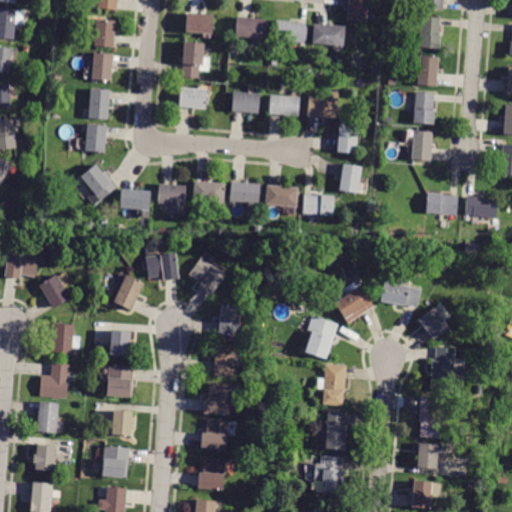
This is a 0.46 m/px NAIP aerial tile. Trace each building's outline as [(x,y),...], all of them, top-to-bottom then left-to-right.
[(116,0),(116,10),(97,9),(98,0),(116,0)] [(349,0),(368,0),(367,22),(347,21),(349,0)] [(443,0),(443,9),(424,8),(424,0),(443,0)] [(0,7),(16,9),(16,11),(24,11),(23,25),(15,25),(14,40),(0,38),(0,7)] [(213,34),(186,32),(188,13),(214,15),(213,34)] [(266,19),(264,47),(256,46),(257,38),(236,36),(238,17),(266,19)] [(439,48),(419,47),(421,17),(441,18),(439,48)] [(114,48),(94,46),(96,19),(116,21),(114,48)] [(306,43),(276,41),(277,20),(291,21),(290,23),(308,24),(306,43)] [(345,26),(343,53),(333,52),(333,46),(312,44),(314,24),(345,26)] [(204,65),(200,65),(199,78),(182,77),(184,42),(205,44),(204,65)] [(0,47),(12,49),(10,73),(0,71),(0,47)] [(111,81),(92,80),(94,53),(113,54),(111,81)] [(437,86),(418,85),(420,56),(439,57),(437,86)] [(0,84),(9,84),(11,108),(0,108),(0,84)] [(179,107),(181,87),(207,90),(205,109),(179,107)] [(108,120),(89,118),(91,89),(110,90),(108,120)] [(337,119),(308,117),(309,97),(331,98),(331,91),(339,92),(337,119)] [(232,111),(234,92),(260,94),(259,114),(232,111)] [(434,111),(435,111),(434,125),(413,123),(416,92),(435,93),(434,111)] [(299,116),(270,114),(271,95),(300,97),(299,116)] [(506,105),(511,105),(511,134),(503,134),(506,105)] [(0,149),(0,119),(14,118),(16,148),(0,149)] [(339,123),(359,124),(357,154),(337,152),(339,123)] [(105,153),(85,151),(85,149),(76,148),(77,138),(86,139),(87,133),(82,133),(82,124),(107,126),(105,153)] [(431,161),(411,160),(413,130),(433,132),(431,161)] [(511,144),(511,176),(500,175),(502,144),(511,144)] [(0,156),(13,165),(0,185),(0,156)] [(343,164),(362,167),(358,193),(339,190),(343,164)] [(94,206),(87,197),(93,193),(81,177),(96,165),(103,173),(105,171),(118,186),(94,206)] [(226,183),(224,209),(213,209),(214,202),(193,201),(194,181),(226,183)] [(260,184),(259,204),(230,201),(231,182),(260,184)] [(184,214),(170,213),(171,204),(158,203),(160,184),(187,186),(184,214)] [(299,188),(297,207),(266,205),(267,185),(299,188)] [(151,191),(149,218),(141,218),(142,210),(121,208),(122,189),(151,191)] [(458,196),(457,215),(427,213),(428,192),(441,193),(441,195),(458,196)] [(321,196),(321,195),(335,196),(333,216),(303,214),(304,195),(321,196)] [(498,199),(496,218),(472,216),(472,215),(466,215),(467,197),(498,199)] [(276,248),(275,240),(281,239),(283,247),(276,248)] [(21,275),(20,279),(5,277),(9,251),(39,256),(36,277),(21,275)] [(164,281),(163,277),(149,279),(146,257),(176,253),(180,279),(164,281)] [(199,287),(201,283),(190,275),(202,257),(226,275),(211,296),(199,287)] [(54,309),(40,285),(57,275),(71,298),(54,309)] [(126,275),(144,283),(132,311),(114,302),(126,275)] [(417,308),(381,301),(384,283),(398,285),(399,279),(410,281),(408,287),(421,289),(417,308)] [(375,307),(349,324),(335,303),(351,292),(348,287),(358,280),(375,307)] [(433,340),(426,329),(424,330),(417,321),(442,302),(448,311),(441,316),(449,328),(433,340)] [(239,337),(219,335),(221,306),(241,308),(239,337)] [(327,360),(305,352),(309,338),(306,337),(309,327),(301,324),(303,317),(311,319),(312,316),(338,324),(327,360)] [(72,355),(53,354),(55,324),(74,325),(74,336),(80,337),(79,349),(73,348),(72,355)] [(130,331),(129,342),(131,342),(130,350),(128,350),(128,356),(109,355),(111,330),(130,331)] [(233,377),(213,376),(216,344),(236,346),(233,377)] [(436,348),(455,349),(454,368),(467,368),(466,381),(453,380),(452,393),(430,391),(431,376),(430,375),(431,359),(435,360),(436,348)] [(67,399),(40,397),(41,375),(51,376),(52,363),(70,365),(67,399)] [(345,392),(343,392),(343,406),(322,405),(323,390),(318,389),(318,378),(324,379),(325,364),(346,366),(345,392)] [(132,397),(107,395),(109,365),(134,368),(132,397)] [(205,398),(208,398),(209,383),(232,385),(229,416),(204,414),(205,398)] [(421,397),(442,399),(439,438),(419,437),(421,422),(419,422),(421,397)] [(39,401),(59,403),(56,433),(37,431),(39,401)] [(132,412),(130,436),(111,435),(113,410),(132,412)] [(344,450),(325,449),(328,411),(346,413),(345,425),(346,425),(344,450)] [(202,433),(206,433),(207,419),(228,421),(226,450),(201,448),(202,433)] [(436,469),(417,468),(418,456),(416,455),(417,443),(446,446),(445,454),(437,453),(436,469)] [(53,471),(35,469),(35,463),(33,463),(34,455),(36,455),(37,445),(55,446),(53,471)] [(127,478),(102,476),(104,446),(129,448),(127,478)] [(341,495),(322,493),(322,481),(314,481),(316,464),(324,465),(324,456),(342,457),(341,470),(343,470),(341,495)] [(199,473),(203,473),(204,459),(225,460),(222,490),(198,488),(199,473)] [(506,484),(497,483),(498,476),(507,478),(506,484)] [(277,491),(270,482),(276,477),(283,485),(277,491)] [(414,481),(432,482),(432,483),(441,484),(440,498),(431,497),(430,508),(412,507),(414,481)] [(30,511),(32,482),(52,484),(50,511),(30,511)] [(124,511),(105,511),(105,510),(98,510),(99,500),(106,500),(107,487),(127,489),(124,511)] [(195,511),(196,500),(216,502),(215,511),(195,511)] [(342,511),(313,511),(314,509),(321,510),(322,501),(343,503),(342,511)]
